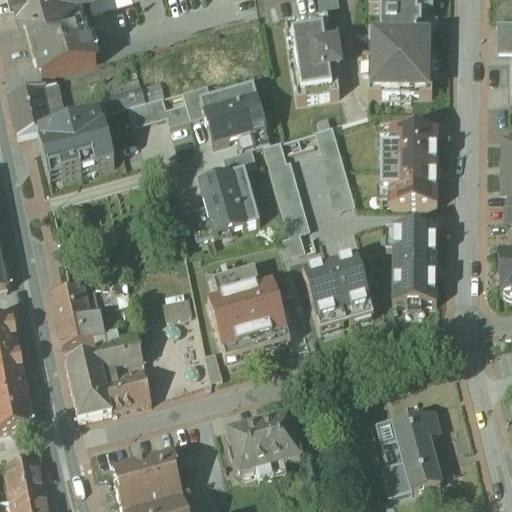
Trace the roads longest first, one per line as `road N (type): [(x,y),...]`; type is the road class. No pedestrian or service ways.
road 1 (residential): [(57,439),(170,416),(466,325)]
road 2 (residential): [(468,0),(466,325)]
road 3 (tertiary): [(0,159),(57,439)]
road 4 (residential): [(466,325),(511,506)]
